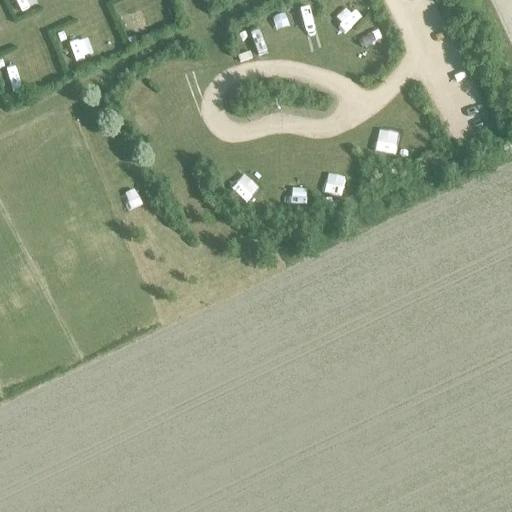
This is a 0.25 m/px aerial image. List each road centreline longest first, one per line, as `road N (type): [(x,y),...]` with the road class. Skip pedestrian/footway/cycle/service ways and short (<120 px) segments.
road 1 (track): [(363,108),(339,87),(293,72),(265,68),(217,84),(210,118),(220,129),(344,122)]
road 2 (track): [(344,122),(416,55),(390,0)]
